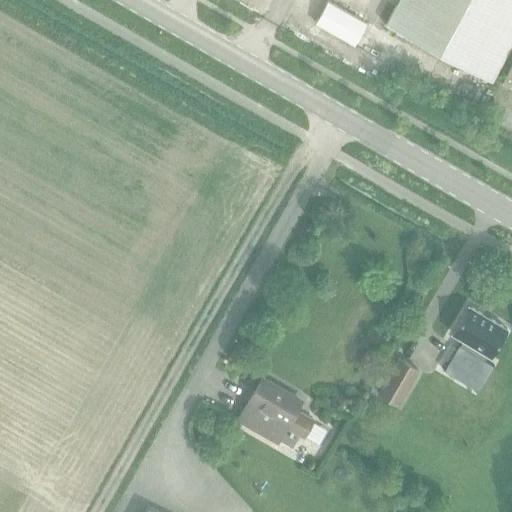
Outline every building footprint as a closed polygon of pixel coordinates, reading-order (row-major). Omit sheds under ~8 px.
[(511,41),(511,0),(396,0),(384,24),(491,81),(511,41)] [(325,28),(351,44),(364,23),(338,7),(325,28)] [(511,62),(502,81),(511,86),(511,62)] [(478,348),(489,355),(506,328),(468,305),(451,332),(460,338),(445,362),(464,373),(478,348)] [(378,392),(397,403),(417,369),(398,358),(378,392)] [(286,427),(303,437),(313,419),(295,410),(300,401),(260,378),(247,400),(250,402),(239,421),(277,442),(286,427)]
